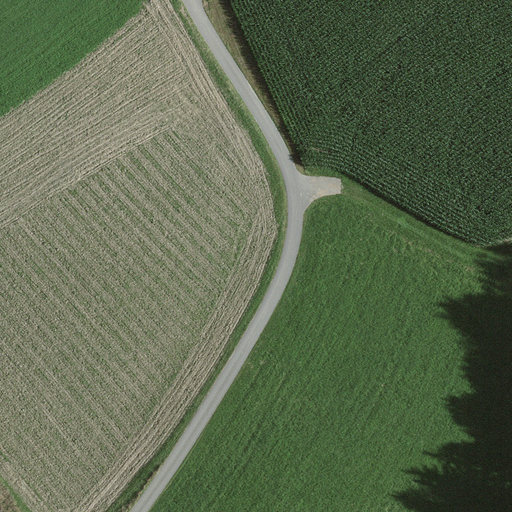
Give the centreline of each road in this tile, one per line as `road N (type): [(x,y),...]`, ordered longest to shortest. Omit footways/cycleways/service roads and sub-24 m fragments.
road 1 (track): [(147,511),(207,425),(284,283),(297,241),(297,197),(276,136),(192,0)]
road 2 (track): [(297,197),(372,197),(473,254),(511,248)]
